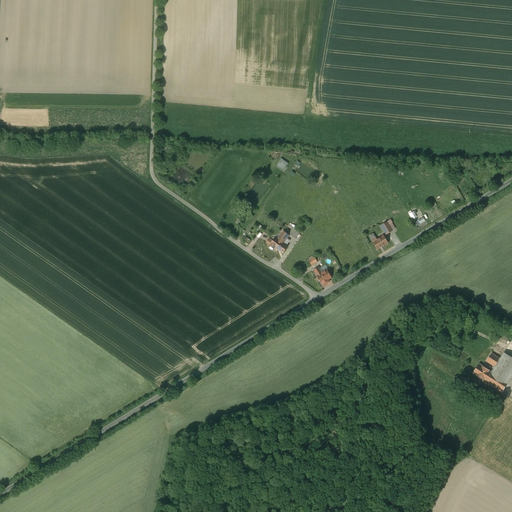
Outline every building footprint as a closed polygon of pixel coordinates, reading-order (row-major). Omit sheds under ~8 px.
[(389,225),(387,222),(381,226),(386,235),(392,231),(389,225)] [(299,234),(292,230),(289,234),(296,239),(299,234)] [(284,232),(278,240),(276,238),(270,246),(273,248),(274,249),(275,248),(283,253),(288,246),(284,243),(289,236),(284,232)] [(384,236),(377,240),(376,238),(372,240),(373,242),(378,250),(388,243),(384,236)] [(314,257),(308,261),(312,266),(318,262),(314,257)] [(327,270),(322,273),(319,268),(314,271),(318,276),(317,276),(318,277),(320,280),(318,281),(322,287),(327,283),(326,281),(331,278),(327,270)] [(492,372),(494,374),(488,383),(502,392),(511,376),(511,358),(504,353),(500,359),(491,354),(486,362),(495,367),(492,372)] [(492,372),(479,364),(473,373),(488,383),(494,374),(492,372)]
